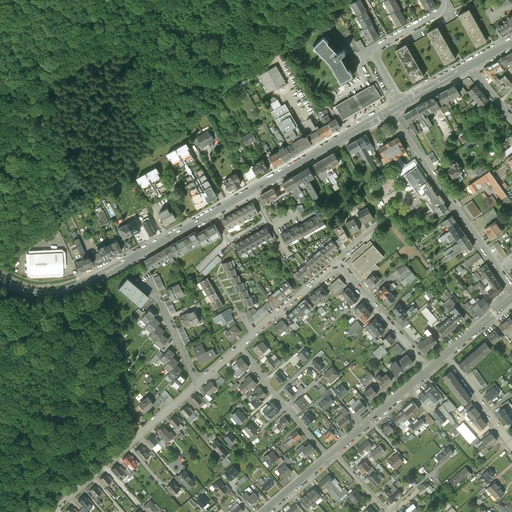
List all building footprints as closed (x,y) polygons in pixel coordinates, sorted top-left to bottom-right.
[(364,5),(361,0),(358,0),(351,4),(354,10),(364,5)] [(433,0),(432,0),(423,5),(426,11),(437,5),(433,0)] [(398,2),(388,8),(392,14),(401,9),(402,9),(398,2)] [(364,5),(354,10),(357,16),(367,11),(364,5)] [(391,15),(394,21),(404,15),(401,9),(392,14),(391,15)] [(478,20),(472,9),(461,15),(463,18),(467,26),(478,20)] [(360,23),(370,17),(367,11),(357,16),(356,17),(360,23)] [(394,21),(398,27),(408,22),(404,15),(394,21)] [(370,17),(360,23),(363,30),(374,24),(370,17)] [(463,18),(442,29),(452,47),(473,35),(463,18)] [(478,20),(467,26),(473,35),(483,29),(478,20)] [(497,28),(501,37),(511,31),(511,27),(509,21),(497,28)] [(374,24),(363,30),(367,36),(377,30),(374,24)] [(441,27),(431,33),(432,35),(436,43),(447,37),(442,29),(441,27)] [(473,35),(479,46),(489,40),(483,29),(473,35)] [(377,30),(367,36),(370,42),(381,37),(377,30)] [(432,35),(410,47),(420,65),(442,53),(432,35)] [(442,53),(452,47),(447,37),(436,43),(442,53)] [(345,56),(343,54),(341,51),(338,54),(328,44),(329,43),(324,38),(312,49),(327,64),(339,84),(353,77),(350,72),(349,72),(341,60),(345,56)] [(356,41),(360,49),(365,47),(360,39),(356,41)] [(409,45),(398,50),(404,60),(414,54),(410,47),(409,45)] [(442,53),(447,63),(458,57),(452,47),(442,53)] [(414,54),(404,60),(409,70),(420,65),(414,54)] [(509,66),(504,58),(498,62),(503,69),(509,66)] [(503,69),(498,62),(486,70),(494,81),(499,77),(496,74),(502,71),(502,72),(504,71),(503,69)] [(409,70),(415,80),(425,74),(420,65),(409,70)] [(259,76),(269,95),(288,85),(277,66),(259,76)] [(494,81),(504,94),(511,88),(511,85),(505,76),(501,80),(499,77),(494,81)] [(455,86),(461,95),(462,97),(468,94),(467,92),(461,82),(455,86)] [(335,107),(344,121),(382,99),(374,85),(335,107)] [(481,93),(475,85),(467,92),(468,94),(473,100),(481,93)] [(455,86),(447,91),(452,100),(455,105),(457,104),(455,100),(458,99),(457,97),(461,95),(455,86)] [(452,109),(448,102),(452,100),(447,91),(440,95),(449,111),(452,109)] [(481,93),(473,100),(479,107),(487,100),(481,93)] [(434,98),(445,118),(451,115),(449,111),(440,95),(434,98)] [(434,98),(424,104),(429,114),(440,108),(434,98)] [(278,99),(271,104),(274,110),(271,111),(291,145),(302,139),(296,128),(298,127),(286,105),(282,106),(278,99)] [(416,109),(422,119),(428,129),(432,126),(426,116),(429,114),(424,104),(416,109)] [(411,112),(415,119),(416,122),(422,119),(416,109),(411,112)] [(415,136),(419,134),(411,122),(415,119),(411,112),(404,116),(415,136)] [(327,114),(321,118),(326,126),(329,124),(332,122),(327,114)] [(315,144),(322,139),(311,120),(308,122),(314,133),(310,135),(315,144)] [(334,133),(342,128),(336,120),(332,122),(329,124),(334,133)] [(329,136),(334,133),(329,124),(326,126),(324,127),(329,136)] [(322,139),(329,136),(324,127),(318,131),(322,139)] [(209,131),(203,134),(208,143),(211,142),(212,142),(213,142),(213,140),(214,140),(209,131)] [(251,132),(242,138),(246,145),(256,140),(251,132)] [(203,134),(197,138),(202,147),(205,145),(208,143),(203,134)] [(279,146),(281,150),(287,147),(279,134),(276,136),(281,145),(279,146)] [(294,143),(300,153),(315,144),(310,135),(309,134),(294,143)] [(366,136),(356,142),(360,149),(370,165),(375,175),(378,173),(364,148),(366,147),(371,156),(376,153),(366,136)] [(397,138),(379,148),(386,162),(394,158),(395,160),(396,159),(398,158),(398,157),(398,156),(405,152),(397,138)] [(345,148),(350,156),(359,152),(367,166),(370,165),(360,149),(356,142),(345,148)] [(201,166),(188,143),(169,154),(182,177),(201,166)] [(294,156),(300,153),(294,143),(291,145),(288,146),(294,156)] [(287,160),(294,156),(288,146),(287,147),(281,150),(287,160)] [(275,164),(276,166),(287,160),(281,150),(270,156),(275,164)] [(427,155),(435,166),(440,163),(432,152),(427,155)] [(340,164),(335,154),(324,159),(330,170),(333,168),(340,164)] [(330,170),(324,159),(313,165),(319,175),(325,172),(330,170)] [(449,171),(454,179),(464,173),(461,169),(463,168),(458,159),(453,162),(456,167),(449,171)] [(265,173),(270,170),(264,160),(253,167),(258,175),(264,171),(265,173)] [(435,209),(443,204),(439,197),(437,199),(425,180),(427,179),(414,160),(411,162),(403,167),(401,168),(391,175),(398,184),(408,178),(420,196),(423,195),(433,210),(435,209)] [(483,163),(473,170),(479,180),(490,172),(487,169),(483,172),(481,169),(485,166),(483,163)] [(243,172),(248,181),(258,175),(253,167),(253,166),(243,172)] [(170,189),(158,167),(139,178),(151,200),(170,189)] [(310,181),(316,177),(310,167),(299,174),(306,185),(315,202),(321,199),(310,181)] [(335,179),(338,178),(333,168),(330,170),(335,179)] [(184,180),(199,208),(219,198),(203,169),(184,180)] [(325,172),(333,186),(337,183),(335,179),(330,170),(325,172)] [(469,187),(474,194),(481,189),(480,188),(488,183),(500,201),(504,199),(508,196),(504,190),(501,186),(499,183),(495,178),(491,172),(490,172),(479,180),(469,187)] [(236,174),(229,178),(224,181),(230,190),(234,187),(235,188),(240,185),(238,181),(240,180),(236,174)] [(306,185),(299,174),(292,177),(298,187),(302,184),(303,187),(306,185)] [(283,183),(288,192),(298,187),(292,177),(283,183)] [(288,192),(283,183),(276,187),(282,196),(288,192)] [(274,200),(282,196),(276,187),(269,191),(274,200)] [(298,187),(288,192),(293,200),(297,198),(302,195),(298,187)] [(266,205),(274,200),(269,191),(261,196),(266,205)] [(484,193),(481,195),(490,208),(497,204),(492,196),(488,199),(484,193)] [(302,195),(297,198),(300,204),(305,201),(302,195)] [(254,216),(258,213),(252,203),(247,205),(254,216)] [(440,216),(448,210),(443,204),(435,209),(440,216)] [(254,216),(247,205),(242,208),(249,219),(254,216)] [(356,212),(363,225),(374,219),(366,206),(356,212)] [(166,226),(180,218),(176,211),(174,212),(172,208),(162,213),(165,219),(163,220),(166,226)] [(249,219),(242,208),(237,211),(244,222),(249,219)] [(482,217),(489,227),(497,221),(500,218),(493,208),(482,217)] [(101,227),(109,223),(103,211),(98,213),(100,218),(97,219),(101,227)] [(244,222),(237,211),(232,214),(239,225),(244,222)] [(147,213),(141,216),(150,233),(156,229),(147,213)] [(239,225),(232,214),(227,217),(234,228),(239,225)] [(319,228),(323,226),(317,215),(313,218),(319,228)] [(446,225),(448,227),(456,221),(452,216),(444,222),(446,225)] [(229,231),(234,228),(227,217),(222,220),(229,231)] [(319,228),(313,218),(308,221),(314,231),(319,228)] [(353,218),(345,222),(352,234),(359,229),(353,218)] [(137,219),(127,223),(133,235),(142,230),(137,219)] [(314,231),(308,221),(303,223),(309,234),(314,231)] [(450,231),(452,234),(460,228),(456,221),(448,227),(450,231)] [(484,230),(491,240),(504,231),(497,221),(489,227),(484,230)] [(118,228),(124,239),(133,235),(127,223),(118,228)] [(309,234),(303,223),(298,226),(303,236),(304,237),(309,234)] [(204,246),(221,236),(215,225),(198,235),(203,244),(204,246)] [(297,225),(292,228),(298,239),(303,236),(298,226),(297,225)] [(267,240),(272,237),(270,232),(266,226),(260,229),(267,240)] [(341,227),(335,230),(340,238),(342,243),(349,240),(341,227)] [(286,231),(293,242),(298,239),(292,228),(286,231)] [(455,238),(456,240),(465,234),(460,228),(452,234),(455,238)] [(260,229),(255,232),(262,243),(267,240),(260,229)] [(288,245),(293,242),(286,231),(282,234),(288,245)] [(452,234),(450,231),(440,238),(442,241),(452,234)] [(255,232),(250,235),(257,246),(262,243),(255,232)] [(73,241),(78,239),(75,233),(70,236),(73,241)] [(197,233),(185,239),(191,250),(203,244),(198,235),(197,233)] [(442,241),(444,245),(455,238),(452,234),(442,241)] [(459,244),(460,246),(469,240),(465,234),(456,240),(459,244)] [(257,246),(250,235),(245,238),(251,249),(257,246)] [(246,252),(251,249),(245,238),(240,241),(246,252)] [(343,244),(342,243),(340,238),(333,242),(337,247),(343,244)] [(76,249),(85,268),(93,264),(89,257),(87,258),(78,239),(73,241),(76,249)] [(191,250),(185,239),(172,247),(176,255),(178,255),(179,257),(191,250)] [(114,245),(110,247),(114,255),(123,251),(118,240),(113,242),(114,245)] [(465,252),(473,247),(469,240),(460,246),(462,249),(465,252)] [(241,255),(246,252),(240,241),(234,244),(241,255)] [(329,243),(336,252),(339,249),(337,247),(333,242),(332,241),(329,243)] [(364,278),(366,280),(375,272),(379,268),(376,264),(384,257),(370,241),(365,245),(364,243),(350,256),(351,257),(345,263),(361,281),(364,278)] [(326,246),(333,254),(336,252),(329,243),(326,246)] [(498,243),(494,246),(503,259),(507,256),(498,243)] [(102,258),(103,260),(114,255),(110,247),(108,247),(107,244),(102,246),(103,249),(99,251),(99,252),(102,258)] [(330,257),(333,254),(326,246),(323,249),(329,257),(330,257)] [(452,257),(462,250),(462,249),(460,246),(453,251),(449,254),(452,257)] [(170,259),(172,262),(174,261),(173,257),(176,255),(172,247),(165,250),(170,259)] [(319,251),(326,260),(329,257),(323,249),(322,248),(319,251)] [(453,251),(451,248),(443,253),(446,256),(449,254),(453,251)] [(28,251),(28,254),(62,252),(62,268),(65,268),(65,252),(61,249),(28,251)] [(78,271),(85,268),(76,249),(72,251),(76,261),(74,262),(78,271)] [(155,256),(160,265),(170,259),(165,250),(155,256)] [(322,263),(326,260),(319,251),(315,254),(322,263)] [(62,252),(28,254),(29,275),(63,274),(62,268),(62,252)] [(99,252),(93,255),(96,262),(102,258),(99,252)] [(481,258),(477,253),(464,263),(470,271),(471,270),(469,267),(481,258)] [(29,275),(28,254),(25,254),(26,275),(30,278),(63,277),(63,274),(29,275)] [(318,266),(322,263),(315,254),(311,258),(318,266)] [(145,262),(150,270),(160,265),(155,256),(145,262)] [(221,260),(217,256),(199,274),(204,278),(221,260)] [(314,270),(318,266),(311,258),(307,261),(307,262),(314,270)] [(230,261),(222,263),(225,271),(226,270),(232,269),(230,261)] [(314,270),(307,262),(303,265),(311,274),(315,270),(314,270)] [(409,285),(417,278),(405,264),(397,271),(409,285)] [(307,277),(311,274),(303,265),(300,269),(307,277)] [(458,273),(459,274),(464,270),(460,265),(455,269),(458,273)] [(486,265),(479,270),(483,276),(488,284),(496,278),(486,265)] [(232,269),(226,270),(228,278),(231,278),(237,276),(234,268),(232,269)] [(302,281),(307,277),(300,269),(295,272),(300,278),(302,281)] [(375,272),(366,280),(372,286),(380,278),(375,272)] [(458,273),(455,275),(462,284),(465,282),(461,278),(459,275),(459,274),(458,273)] [(237,276),(231,278),(233,285),(235,284),(241,283),(239,275),(237,276)] [(154,279),(160,291),(165,289),(159,276),(154,279)] [(481,276),(480,277),(481,279),(478,281),(479,282),(480,281),(482,283),(485,287),(488,284),(483,276),(482,277),(481,276)] [(138,288),(127,278),(118,288),(129,298),(138,288)] [(208,278),(201,282),(205,289),(212,285),(208,278)] [(339,278),(327,289),(333,295),(338,290),(345,284),(339,278)] [(503,290),(496,278),(488,284),(485,287),(488,291),(492,296),(493,298),(503,290)] [(279,287),(287,296),(294,290),(287,281),(279,287)] [(473,287),(476,291),(479,289),(484,295),(488,291),(485,287),(482,283),(480,281),(479,282),(473,287)] [(241,283),(235,284),(237,292),(239,291),(245,290),(243,282),(241,283)] [(186,294),(180,284),(174,287),(179,298),(186,294)] [(262,293),(266,298),(269,296),(259,284),(257,286),(262,293)] [(377,293),(383,299),(390,292),(395,288),(391,284),(387,287),(386,285),(377,293)] [(216,291),(212,285),(205,289),(209,295),(216,291)] [(167,290),(173,301),(179,298),(174,287),(167,290)] [(272,293),(279,302),(287,296),(279,287),(272,293)] [(321,287),(315,292),(322,300),(328,294),(321,287)] [(468,291),(475,300),(478,297),(474,293),(476,291),(473,287),(469,290),(468,291)] [(129,298),(140,307),(148,297),(138,288),(129,298)] [(348,288),(342,293),(347,299),(353,293),(348,288)] [(249,297),(247,289),(245,290),(239,291),(241,299),(243,299),(249,297)] [(209,295),(213,302),(220,298),(216,291),(209,295)] [(309,296),(316,305),(322,300),(315,292),(314,291),(309,296)] [(486,301),(492,296),(488,291),(484,295),(483,297),(486,301)] [(390,292),(383,299),(388,305),(396,298),(390,292)] [(403,298),(405,301),(412,295),(409,292),(403,298)] [(266,298),(273,307),(279,302),(272,293),(269,296),(266,298)] [(358,299),(353,293),(347,299),(345,301),(350,306),(358,299)] [(249,297),(243,299),(246,307),(254,304),(252,297),(252,296),(249,297)] [(477,302),(484,311),(490,305),(486,301),(483,297),(480,300),(478,297),(475,300),(477,302)] [(220,298),(213,302),(217,310),(224,306),(220,298)] [(442,305),(449,313),(456,307),(457,305),(451,298),(442,305)] [(171,315),(177,312),(171,299),(165,302),(171,315)] [(305,301),(298,307),(305,314),(307,317),(311,314),(310,312),(312,310),(305,301)] [(471,308),(478,316),(484,311),(477,302),(473,306),(471,308)] [(248,319),(247,320),(250,325),(270,308),(266,303),(257,312),(253,315),(248,319)] [(367,309),(362,303),(355,310),(357,312),(355,314),(357,317),(359,316),(367,309)] [(400,303),(393,309),(398,316),(405,310),(400,303)] [(419,310),(422,313),(427,308),(428,307),(426,304),(419,310)] [(403,321),(416,309),(413,306),(407,311),(405,310),(398,316),(403,321)] [(231,307),(213,318),(215,323),(221,320),(223,324),(228,322),(232,319),(234,318),(231,314),(234,312),(231,307)] [(298,307),(293,312),(299,319),(305,314),(298,307)] [(321,307),(317,310),(322,316),(326,313),(321,307)] [(449,313),(452,316),(459,323),(465,317),(456,307),(449,313)] [(135,313),(139,317),(139,316),(143,312),(139,308),(135,313)] [(429,321),(432,324),(438,319),(427,308),(422,313),(429,321)] [(141,318),(148,324),(154,317),(157,314),(150,309),(148,312),(147,311),(146,312),(141,318)] [(372,314),(367,309),(359,316),(364,321),(372,314)] [(198,316),(196,310),(188,314),(192,324),(193,326),(201,322),(198,316)] [(293,312),(287,317),(293,324),(295,322),(299,319),(293,312)] [(179,317),(184,328),(192,324),(188,314),(187,313),(179,317)] [(445,322),(452,329),(459,323),(452,316),(450,317),(445,322)] [(158,326),(161,322),(154,317),(148,324),(147,326),(153,331),(158,326)] [(500,327),(507,335),(511,330),(511,319),(510,318),(500,327)] [(376,319),(367,327),(368,328),(367,329),(371,334),(381,325),(376,319)] [(281,321),(273,328),(279,336),(284,331),(286,333),(289,331),(287,328),(281,321)] [(362,327),(357,321),(349,328),(350,330),(353,333),(362,327)] [(407,321),(400,327),(403,330),(409,324),(407,322),(407,321)] [(425,325),(427,328),(430,331),(432,329),(431,327),(433,325),(432,324),(429,321),(425,325)] [(293,324),(290,327),(294,331),(299,327),(295,322),(293,324)] [(452,329),(445,322),(437,328),(444,336),(452,329)] [(232,328),(225,335),(231,342),(242,333),(236,325),(232,328)] [(386,330),(381,325),(371,334),(374,338),(376,337),(377,338),(386,330)] [(153,331),(150,336),(156,341),(163,334),(165,332),(158,326),(153,331)] [(183,327),(178,329),(186,346),(191,344),(183,327)] [(364,329),(362,327),(353,333),(352,335),(354,338),(364,329)] [(424,331),(428,336),(431,334),(432,333),(430,331),(427,328),(424,331)] [(488,336),(493,343),(501,337),(495,330),(488,336)] [(162,348),(169,340),(163,334),(156,341),(155,343),(162,348)] [(389,334),(382,341),(385,344),(388,347),(388,348),(396,341),(389,334)] [(428,336),(425,340),(431,347),(438,342),(431,334),(428,336)] [(261,340),(250,349),(258,357),(263,353),(268,348),(261,340)] [(425,340),(418,346),(424,353),(431,347),(425,340)] [(486,342),(473,353),(480,361),(493,349),(486,342)] [(397,343),(393,347),(399,354),(404,351),(397,343)] [(381,346),(370,355),(376,362),(379,360),(387,353),(387,352),(385,350),(388,347),(385,344),(382,347),(381,346)] [(202,345),(194,349),(201,363),(216,356),(213,350),(206,354),(202,345)] [(305,349),(304,350),(300,353),(298,355),(303,361),(310,356),(305,349)] [(158,359),(160,361),(164,356),(159,351),(155,356),(158,359)] [(164,356),(160,361),(166,366),(173,358),(175,356),(169,351),(164,356)] [(323,354),(321,351),(314,358),(316,360),(318,359),(323,354)] [(473,353),(459,364),(466,372),(480,361),(473,353)] [(390,365),(399,374),(413,361),(407,354),(398,363),(395,360),(390,365)] [(158,359),(155,356),(149,364),(151,366),(153,363),(158,359)] [(177,366),(179,363),(173,358),(166,366),(164,368),(170,374),(177,366)] [(237,378),(249,368),(241,358),(235,363),(237,365),(233,368),(236,372),(233,374),(237,378)] [(270,358),(264,363),(271,371),(277,366),(281,362),(277,358),(273,362),(270,358)] [(316,360),(311,365),(318,372),(325,366),(318,359),(316,360)] [(181,374),(183,371),(177,366),(170,374),(168,376),(174,381),(181,374)] [(331,368),(323,377),(330,384),(339,376),(331,368)] [(476,369),(471,373),(483,389),(487,386),(476,369)] [(442,379),(453,392),(462,384),(452,371),(442,379)] [(279,372),(274,377),(280,384),(285,379),(279,372)] [(374,377),(370,373),(359,382),(363,386),(366,383),(367,384),(374,377)] [(187,380),(181,374),(174,381),(171,386),(173,389),(176,386),(179,389),(187,380)] [(375,378),(384,389),(393,381),(387,374),(383,377),(380,374),(375,378)] [(239,388),(244,394),(257,384),(250,376),(243,382),(244,383),(239,388)] [(220,378),(213,384),(217,388),(224,382),(220,378)] [(211,382),(203,390),(207,394),(209,396),(217,388),(213,384),(211,382)] [(300,384),(297,386),(299,389),(295,391),(296,394),(304,389),(300,384)] [(434,403),(441,397),(431,384),(423,391),(431,400),(434,403)] [(462,384),(453,392),(464,405),(473,397),(462,384)] [(342,385),(334,391),(340,398),(347,392),(342,385)] [(288,386),(284,391),(290,398),(295,393),(288,386)] [(364,392),(370,399),(377,393),(371,386),(364,392)] [(491,402),(501,394),(495,386),(485,394),(491,402)] [(323,387),(319,391),(323,396),(328,392),(323,387)] [(357,392),(358,392),(366,402),(370,399),(364,392),(360,388),(359,389),(357,392)] [(152,403),(154,405),(157,409),(171,396),(166,390),(152,403)] [(263,400),(267,396),(262,390),(256,395),(258,397),(251,403),(256,409),(265,402),(263,400)] [(328,397),(332,394),(329,391),(328,392),(323,396),(322,397),(325,400),(328,397)] [(431,400),(423,391),(418,396),(420,398),(419,399),(424,405),(431,400)] [(198,394),(191,400),(199,409),(206,403),(202,399),(198,394)] [(138,405),(146,413),(154,405),(152,403),(147,397),(138,405)] [(302,397),(293,405),(299,413),(309,404),(302,397)] [(318,406),(323,412),(334,403),(328,397),(318,406)] [(448,400),(439,409),(447,418),(451,415),(448,413),(455,407),(448,400)] [(508,401),(501,406),(503,409),(509,405),(511,404),(508,401)] [(351,406),(358,414),(366,407),(360,402),(356,405),(355,404),(354,404),(351,406)] [(465,409),(468,412),(475,406),(472,402),(465,409)] [(410,420),(420,411),(413,403),(403,412),(410,420)] [(264,416),(268,421),(279,411),(273,405),(264,412),(266,414),(264,416)] [(500,412),(504,418),(511,412),(511,408),(509,405),(503,409),(500,412)] [(188,406),(181,412),(191,423),(198,417),(194,412),(188,406)] [(475,406),(468,412),(473,418),(472,420),(480,429),(487,423),(480,414),(481,413),(475,406)] [(341,414),(335,419),(338,423),(345,417),(350,414),(344,407),(339,411),(341,414)] [(441,424),(447,418),(439,409),(438,408),(434,412),(435,413),(433,415),(441,424)] [(239,410),(231,416),(238,425),(246,418),(239,410)] [(410,420),(403,412),(398,416),(408,426),(414,434),(428,422),(431,425),(434,422),(426,414),(414,425),(410,420)] [(303,418),(308,424),(314,420),(308,413),(303,418)] [(447,418),(456,428),(458,426),(455,422),(451,415),(447,418)] [(408,426),(398,416),(393,420),(403,431),(408,426)] [(175,417),(169,421),(175,429),(176,429),(181,424),(182,423),(179,419),(178,420),(175,417)] [(343,429),(350,423),(345,417),(338,423),(343,429)] [(277,429),(280,432),(289,424),(284,418),(279,423),(280,424),(276,427),(277,429)] [(307,426),(309,428),(315,422),(314,420),(308,424),(307,426)] [(477,438),(463,422),(458,426),(456,428),(470,444),(476,439),(477,438)] [(243,430),(251,439),(258,432),(250,423),(243,430)] [(384,429),(390,436),(396,432),(389,425),(384,429)] [(167,430),(164,426),(158,431),(164,438),(168,443),(172,440),(175,437),(168,430),(167,430)] [(176,429),(175,429),(173,430),(179,437),(181,435),(178,432),(176,429)] [(324,437),(328,442),(335,436),(331,431),(324,437)] [(230,432),(224,438),(230,444),(236,439),(230,432)] [(290,447),(301,438),(296,432),(291,436),(292,438),(287,443),(290,447)] [(484,438),(482,440),(483,440),(489,447),(497,440),(490,433),(484,438)] [(152,436),(146,442),(154,450),(161,443),(159,442),(156,438),(155,438),(152,436)] [(216,440),(211,444),(224,458),(228,453),(216,440)] [(476,447),(483,455),(490,449),(489,447),(483,440),(476,447)] [(367,441),(362,445),(368,451),(369,453),(376,461),(385,453),(379,446),(372,452),(370,449),(373,447),(367,441)] [(161,443),(154,450),(156,453),(164,446),(161,443)] [(296,452),(304,461),(315,451),(310,444),(306,448),(304,445),(296,452)] [(357,450),(362,456),(364,454),(366,456),(369,453),(368,451),(362,445),(357,450)] [(145,462),(152,456),(149,454),(144,448),(143,449),(141,447),(135,451),(145,462)] [(451,448),(444,454),(448,458),(453,454),(455,453),(454,452),(451,448)] [(263,458),(270,466),(276,461),(278,459),(271,451),(263,458)] [(128,453),(122,459),(128,466),(129,468),(133,465),(134,467),(138,463),(132,455),(131,456),(128,453)] [(399,453),(397,455),(403,462),(405,464),(407,462),(399,453)] [(441,465),(448,458),(444,454),(437,460),(441,465)] [(389,462),(395,469),(403,462),(397,455),(389,462)] [(283,462),(285,463),(287,466),(292,462),(294,460),(291,457),(289,459),(288,457),(283,462)] [(230,463),(225,458),(221,462),(226,467),(230,463)] [(364,458),(356,465),(363,473),(367,470),(371,467),(364,458)] [(277,470),(284,479),(292,471),(287,466),(285,463),(277,470)] [(123,483),(130,477),(124,470),(120,466),(119,467),(117,465),(111,470),(123,483)] [(233,466),(224,473),(231,481),(240,473),(233,466)] [(367,470),(371,475),(375,472),(371,467),(367,470)] [(466,467),(449,482),(454,487),(466,477),(467,479),(473,475),(466,467)] [(130,472),(126,468),(124,470),(130,477),(132,475),(130,472)] [(250,475),(252,477),(259,470),(257,468),(250,475)] [(492,477),(496,474),(491,469),(481,477),(482,478),(486,482),(492,477)] [(176,476),(183,484),(187,490),(195,484),(183,470),(176,476)] [(371,475),(368,478),(375,486),(382,480),(375,472),(371,475)] [(104,474),(99,479),(105,486),(112,480),(108,476),(107,477),(104,474)] [(329,474),(323,479),(330,486),(334,482),(335,481),(329,474)] [(176,476),(173,478),(180,486),(183,484),(176,476)] [(247,478),(245,476),(238,481),(241,484),(247,478)] [(484,487),(487,484),(486,482),(482,478),(478,481),(484,488),(484,487)] [(262,486),(266,491),(273,485),(268,480),(267,479),(264,482),(261,479),(258,482),(262,486)] [(332,488),(330,486),(323,479),(318,484),(324,490),(326,488),(329,491),(332,488)] [(428,479),(417,489),(419,491),(430,481),(428,479)] [(180,489),(173,481),(165,487),(173,496),(180,489)] [(212,487),(221,496),(224,493),(227,490),(225,487),(219,481),(212,487)] [(496,481),(487,489),(492,495),(500,487),(501,487),(496,481)] [(332,488),(343,501),(348,497),(342,491),(334,482),(330,486),(332,488)] [(94,485),(88,490),(94,497),(95,498),(96,497),(102,492),(98,488),(97,489),(94,485)] [(113,493),(107,487),(104,489),(110,495),(113,493)] [(347,487),(342,491),(348,497),(352,493),(347,487)] [(478,493),(480,496),(487,490),(484,487),(484,488),(478,493)] [(500,487),(492,495),(497,500),(505,492),(500,487)] [(314,488),(308,494),(317,504),(323,498),(314,488)] [(343,501),(332,488),(329,491),(328,492),(336,501),(334,503),(335,505),(337,507),(343,501)] [(382,493),(386,499),(396,491),(394,488),(390,491),(388,488),(382,493)] [(396,491),(386,499),(391,504),(403,494),(398,489),(396,491)] [(363,498),(356,490),(352,493),(348,497),(355,505),(363,498)] [(243,496),(252,505),(260,498),(256,494),(255,493),(251,496),(247,492),(243,496)] [(209,501),(202,494),(195,500),(202,508),(203,507),(209,502),(209,501)] [(308,494),(301,500),(310,510),(312,508),(316,505),(317,504),(308,494)] [(83,497),(79,501),(83,506),(87,511),(92,506),(89,503),(90,503),(88,500),(86,501),(83,497)] [(198,505),(192,499),(188,501),(194,508),(198,505)] [(151,500),(143,507),(146,511),(159,511),(160,511),(151,500)] [(404,508),(399,511),(411,511),(417,508),(411,502),(407,506),(409,508),(406,511),(404,508)]
